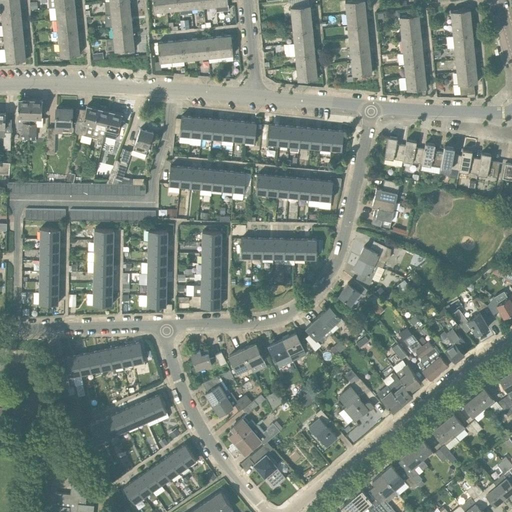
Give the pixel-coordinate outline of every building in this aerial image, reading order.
[(19,0),(12,0),(0,1),(2,13),(21,11),(19,0)] [(112,14),(131,12),(130,0),(111,2),(112,14)] [(168,10),(166,0),(153,0),(155,11),(168,10)] [(180,9),(178,0),(166,0),(168,10),(180,9)] [(192,8),(190,0),(178,0),(180,9),(192,8)] [(228,0),(215,0),(216,5),(217,12),(229,10),(228,0)] [(347,14),(366,12),(364,0),(360,0),(346,1),(347,14)] [(291,7),(292,20),(312,18),(310,5),(291,7)] [(57,20),(77,18),(75,6),(56,8),(57,20)] [(451,11),(452,24),(471,22),(470,9),(451,11)] [(21,11),(2,13),(3,25),(22,23),(21,11)] [(113,26),(132,24),(131,12),(112,14),(113,26)] [(348,26),(367,24),(366,12),(347,14),(348,26)] [(400,17),(402,29),(421,27),(419,15),(400,17)] [(58,32),(78,30),(77,18),(57,20),(58,32)] [(312,18),(292,20),(294,32),(313,30),(312,18)] [(190,29),(189,19),(181,20),(182,30),(190,29)] [(178,30),(177,26),(173,26),(173,22),(169,23),(170,31),(178,30)] [(471,22),(452,24),(454,36),(473,34),(471,22)] [(22,23),(3,25),(4,37),(23,35),(22,23)] [(114,38),(133,36),(132,24),(113,26),(114,38)] [(349,38),(368,36),(367,24),(348,26),(349,38)] [(421,27),(402,29),(403,41),(422,39),(421,27)] [(60,44),(79,42),(78,30),(58,32),(60,44)] [(313,30),(294,32),(295,44),(314,42),(313,30)] [(473,34),(454,36),(455,48),(474,46),(473,34)] [(23,35),(4,37),(5,49),(25,47),(23,35)] [(219,37),(221,56),(233,54),(232,35),(219,37)] [(134,49),(133,36),(114,38),(115,51),(134,49)] [(351,50),(370,48),(368,36),(349,38),(351,50)] [(207,38),(209,57),(221,56),(219,37),(207,38)] [(195,39),(197,58),(209,57),(207,38),(195,39)] [(183,40),(185,59),(197,58),(195,39),(183,40)] [(422,39),(403,41),(404,53),(423,51),(422,39)] [(171,41),(172,60),(185,59),(183,40),(171,41)] [(172,60),(171,41),(158,43),(160,61),(160,62),(172,60)] [(80,54),(79,42),(60,44),(61,56),(80,54)] [(314,42),(295,44),(296,56),(315,54),(314,42)] [(474,46),(455,48),(456,60),(475,58),(474,46)] [(25,47),(5,49),(7,62),(26,60),(25,47)] [(352,62),(371,60),(370,48),(351,50),(352,62)] [(423,51),(404,53),(405,65),(424,63),(423,51)] [(103,52),(93,54),(94,61),(104,59),(103,52)] [(315,54),(296,56),(297,68),(316,66),(315,54)] [(475,58),(456,60),(457,72),(476,70),(475,58)] [(372,73),(371,60),(352,62),(353,75),(372,73)] [(424,63),(405,65),(406,77),(425,75),(424,63)] [(316,66),(297,68),(298,81),(318,79),(316,66)] [(476,70),(457,72),(458,84),(459,84),(460,95),(474,94),(473,83),(477,83),(476,70)] [(425,75),(406,77),(408,90),(426,88),(425,75)] [(28,140),(31,100),(25,99),(24,98),(22,98),(21,99),(19,99),(18,129),(23,129),(23,132),(23,136),(24,137),(24,139),(28,140)] [(31,100),(28,140),(35,140),(36,136),(36,126),(41,126),(43,100),(40,100),(39,99),(37,99),(36,100),(31,100)] [(92,138),(99,109),(87,106),(86,109),(77,109),(75,133),(92,138)] [(57,108),(56,128),(56,133),(62,133),(62,125),(72,126),(73,109),(57,108)] [(103,140),(110,111),(99,109),(92,138),(99,139),(98,143),(102,144),(103,140)] [(110,111),(103,140),(108,141),(111,130),(118,131),(121,122),(122,122),(124,115),(110,111)] [(6,128),(6,113),(0,112),(0,135),(4,136),(3,150),(10,151),(11,132),(5,132),(5,128),(6,128)] [(191,136),(193,117),(182,116),(180,134),(191,136)] [(202,137),(203,118),(193,117),(191,136),(202,137)] [(212,138),(214,119),(203,118),(202,137),(212,138)] [(223,139),(225,120),(214,119),(212,138),(223,139)] [(233,140),(235,121),(225,120),(223,139),(233,140)] [(244,141),(246,122),(235,121),(233,140),(244,141)] [(257,123),(246,122),(244,141),(255,142),(257,123)] [(278,144),(280,125),(269,124),(267,143),(278,144)] [(289,145),(291,126),(280,125),(278,144),(289,145)] [(299,146),(301,127),(291,126),(289,145),(299,146)] [(310,147),(312,128),(301,127),(299,146),(310,147)] [(147,154),(154,133),(140,128),(133,150),(147,154)] [(320,148),(322,129),(312,128),(310,147),(320,148)] [(331,149),(333,130),(322,129),(320,148),(331,149)] [(333,130),(331,149),(342,150),(344,132),(333,130)] [(402,166),(403,161),(406,145),(397,143),(398,138),(388,136),(384,157),(383,163),(402,166)] [(55,138),(47,138),(46,154),(54,154),(55,138)] [(406,145),(403,161),(422,164),(424,148),(415,147),(416,141),(407,139),(406,145)] [(424,148),(422,164),(441,167),(443,152),(434,150),(435,144),(425,143),(424,148)] [(444,146),(443,152),(441,167),(459,170),(462,155),(453,153),(454,148),(444,146)] [(113,184),(117,184),(121,184),(128,164),(132,151),(125,149),(121,161),(113,184)] [(463,149),(462,155),(459,170),(478,174),(481,158),(472,157),(473,151),(463,149)] [(481,158),(478,174),(497,177),(500,162),(490,160),(491,154),(482,153),(481,158)] [(106,184),(112,184),(113,184),(121,161),(116,160),(112,169),(106,184)] [(0,169),(9,170),(9,162),(0,161),(0,169)] [(511,185),(511,163),(506,163),(503,178),(511,179),(511,183),(511,185)] [(180,185),(182,167),(171,166),(169,184),(180,185)] [(190,186),(192,168),(182,167),(180,185),(190,186)] [(203,169),(192,168),(190,186),(201,187),(203,169)] [(212,188),(213,170),(203,169),(201,187),(212,188)] [(213,170),(212,188),(222,190),(224,171),(213,170)] [(233,191),(235,172),(224,171),(222,190),(233,191)] [(235,172),(233,191),(232,198),(243,199),(244,192),(245,184),(250,184),(251,173),(246,173),(235,172)] [(267,194),(269,175),(258,174),(256,193),(267,194)] [(278,195),(280,176),(269,175),(267,194),(278,195)] [(288,196),(290,177),(280,176),(278,195),(288,196)] [(299,197),(301,178),(290,177),(288,196),(299,197)] [(310,198),(311,179),(301,178),(299,197),(310,198)] [(320,199),(322,180),(311,179),(310,198),(320,199)] [(377,187),(375,197),(396,201),(400,183),(385,179),(383,189),(377,187)] [(333,181),(322,180),(320,199),(331,200),(333,181)] [(396,201),(375,197),(373,206),(376,207),(372,224),(390,229),(396,201)] [(394,226),(392,230),(407,235),(409,231),(408,230),(394,226)] [(41,228),(41,239),(60,239),(60,228),(41,228)] [(95,229),(95,240),(114,240),(114,229),(95,229)] [(149,230),(149,241),(168,241),(168,230),(149,230)] [(203,231),(203,242),(221,243),(222,231),(203,231)] [(252,257),(253,238),(242,238),(241,257),(252,257)] [(263,257),(263,239),(253,238),(252,257),(263,257)] [(60,239),(41,239),(41,250),(60,250),(60,239)] [(274,257),(274,239),(263,239),(263,257),(274,257)] [(284,258),(285,239),(274,239),(274,257),(284,258)] [(295,258),(295,239),(285,239),(284,258),(295,258)] [(305,258),(306,239),(295,239),(295,258),(305,258)] [(306,239),(305,258),(317,258),(317,240),(306,239)] [(114,240),(95,240),(95,251),(113,251),(114,240)] [(168,241),(149,241),(148,252),(167,252),(168,241)] [(364,246),(359,257),(374,264),(376,258),(381,260),(387,247),(374,241),(370,249),(364,246)] [(221,243),(203,242),(203,253),(221,253),(221,243)] [(60,250),(41,250),(41,260),(59,261),(60,250)] [(113,251),(95,251),(94,261),(113,262),(113,251)] [(167,252),(148,252),(148,262),(167,263),(167,252)] [(221,253),(203,253),(202,264),(221,264),(221,253)] [(374,264),(359,257),(354,268),(360,270),(356,279),(370,285),(376,272),(378,266),(374,264)] [(59,261),(41,260),(40,271),(59,271),(59,261)] [(113,262),(94,261),(94,272),(113,272),(113,262)] [(167,263),(148,262),(148,273),(167,273),(167,263)] [(221,264),(202,264),(202,274),(221,275),(221,264)] [(59,271),(40,271),(40,281),(59,282),(59,271)] [(113,272),(94,272),(94,283),(113,283),(113,272)] [(167,273),(148,273),(148,284),(167,284),(167,273)] [(221,275),(202,274),(202,285),(221,285),(221,275)] [(400,294),(410,286),(405,279),(395,286),(400,294)] [(59,282),(40,281),(40,292),(59,293),(59,282)] [(369,290),(357,282),(353,287),(348,283),(339,295),(351,304),(360,293),(364,296),(369,290)] [(113,283),(94,283),(94,293),(113,294),(113,283)] [(167,284),(148,284),(148,294),(167,295),(167,284)] [(221,285),(202,285),(195,285),(195,296),(202,296),(202,295),(220,296),(221,285)] [(375,293),(381,298),(386,293),(381,287),(375,293)] [(59,293),(40,292),(40,303),(58,304),(59,293)] [(113,294),(94,293),(94,304),(112,305),(113,294)] [(167,295),(148,294),(148,295),(139,295),(139,305),(164,306),(166,306),(166,304),(167,295)] [(202,295),(202,296),(202,307),(220,307),(220,296),(202,295)] [(375,303),(380,299),(375,295),(371,301),(375,303)] [(511,313),(511,295),(509,298),(508,296),(502,299),(504,301),(497,305),(504,318),(511,313)] [(478,310),(488,305),(477,297),(472,300),(478,310)] [(383,309),(378,302),(371,307),(377,314),(383,309)] [(318,317),(329,329),(341,318),(330,306),(318,317)] [(459,347),(465,342),(453,326),(457,323),(447,311),(437,319),(445,330),(438,336),(436,334),(433,336),(439,346),(442,344),(455,360),(464,353),(459,347)] [(476,334),(488,327),(480,313),(468,321),(476,334)] [(416,323),(419,320),(416,315),(409,320),(413,325),(416,323)] [(329,329),(318,317),(306,328),(317,340),(329,329)] [(362,333),(365,330),(356,320),(353,323),(362,333)] [(282,339),(289,354),(303,347),(296,333),(282,339)] [(430,362),(426,352),(418,341),(412,334),(405,340),(413,353),(415,351),(420,358),(421,361),(419,363),(421,368),(431,380),(440,373),(430,362)] [(426,352),(430,362),(440,373),(449,366),(439,354),(441,352),(434,344),(432,345),(429,341),(427,343),(423,338),(418,341),(426,352)] [(289,354),(282,339),(269,345),(276,360),(289,354)] [(356,347),(361,343),(357,339),(353,342),(356,347)] [(338,353),(346,347),(340,340),(335,345),(339,349),(336,351),(338,353)] [(141,342),(130,345),(134,363),(145,361),(141,342)] [(243,349),(252,366),(255,372),(266,366),(267,366),(256,343),(243,349)] [(401,359),(407,354),(397,343),(392,347),(401,359)] [(134,363),(130,345),(119,347),(123,365),(134,363)] [(123,365),(119,347),(109,349),(113,367),(123,365)] [(113,367),(109,349),(98,351),(102,369),(113,367)] [(252,366),(243,349),(229,356),(238,373),(252,366)] [(102,369),(98,351),(88,353),(92,372),(102,369)] [(201,356),(200,351),(192,354),(197,370),(219,362),(221,366),(227,363),(222,352),(215,355),(216,357),(209,359),(208,354),(201,356)] [(92,372),(88,353),(78,355),(81,374),(92,372)] [(81,374),(78,355),(67,358),(70,376),(73,375),(76,386),(79,397),(85,395),(81,374)] [(403,381),(402,381),(410,392),(421,383),(408,363),(396,372),(403,381)] [(64,388),(70,387),(65,365),(59,366),(62,382),(64,385),(64,388)] [(410,392),(402,381),(401,382),(393,372),(390,375),(394,380),(388,385),(391,389),(403,404),(413,395),(410,392)] [(511,373),(511,372),(500,379),(511,398),(511,373)] [(364,405),(358,398),(369,388),(357,374),(349,381),(352,384),(339,395),(348,405),(345,408),(349,413),(355,420),(368,409),(371,408),(374,406),(372,403),(371,403),(370,402),(368,402),(367,402),(364,405)] [(205,393),(213,404),(227,395),(220,384),(205,393)] [(0,390),(0,423),(9,424),(10,410),(14,410),(14,413),(46,416),(48,395),(31,393),(32,386),(14,385),(13,391),(0,390)] [(403,404),(391,389),(388,385),(387,385),(377,393),(381,398),(393,412),(403,404)] [(308,393),(312,402),(314,400),(318,391),(316,386),(306,390),(308,393)] [(484,388),(474,397),(483,408),(493,399),(484,388)] [(272,410),(283,401),(278,391),(266,396),(272,410)] [(227,395),(213,404),(220,415),(236,406),(240,412),(244,409),(252,401),(246,395),(237,400),(232,392),(227,395)] [(252,401),(244,409),(247,414),(265,398),(261,393),(255,399),(252,401)] [(312,402),(308,393),(302,396),(306,406),(312,402)] [(149,399),(157,416),(167,412),(159,395),(149,399)] [(511,401),(508,395),(503,399),(511,412),(511,401)] [(483,408),(474,397),(464,405),(473,416),(483,408)] [(139,403),(147,420),(157,416),(149,399),(139,403)] [(511,413),(511,412),(503,399),(498,402),(508,416),(511,413)] [(130,407),(137,425),(147,420),(139,403),(130,407)] [(120,412),(127,429),(137,425),(130,407),(120,412)] [(327,447),(338,438),(326,423),(331,420),(321,408),(317,412),(319,415),(309,424),(327,447)] [(110,416),(118,433),(127,429),(120,412),(110,416)] [(453,414),(444,422),(456,436),(465,428),(453,414)] [(101,420),(108,437),(118,433),(110,416),(101,420)] [(230,435),(235,441),(251,429),(256,424),(252,419),(249,422),(247,424),(242,418),(231,427),(234,431),(230,435)] [(475,419),(470,423),(478,432),(483,428),(475,419)] [(108,437),(101,420),(90,424),(98,442),(108,437)] [(280,430),(283,428),(276,420),(274,423),(280,430)] [(456,436),(444,422),(433,431),(443,441),(446,444),(456,436)] [(267,441),(280,430),(274,423),(263,432),(261,434),(267,441)] [(478,432),(470,423),(466,427),(473,436),(478,432)] [(180,434),(176,428),(169,433),(173,439),(180,434)] [(245,453),(261,440),(251,429),(235,441),(245,453)] [(168,442),(164,438),(159,442),(162,447),(168,442)] [(423,439),(413,448),(422,459),(432,450),(423,439)] [(186,444),(177,450),(187,465),(196,459),(186,444)] [(440,449),(447,458),(452,463),(457,460),(444,445),(440,449)] [(428,465),(422,459),(413,448),(403,456),(404,458),(398,462),(409,474),(416,483),(422,478),(414,469),(418,465),(422,469),(428,465)] [(447,458),(440,449),(435,453),(442,462),(447,458)] [(187,465),(177,450),(168,456),(179,472),(187,465)] [(273,489),(286,478),(266,454),(254,464),(268,481),(267,482),(273,489)] [(179,472),(168,456),(159,462),(170,478),(179,472)] [(511,463),(506,456),(501,460),(502,461),(509,470),(511,467),(511,463)] [(509,470),(502,461),(498,464),(505,473),(509,470)] [(170,478),(159,462),(151,469),(161,484),(170,478)] [(382,473),(395,489),(405,481),(392,465),(382,473)] [(161,484),(151,469),(142,475),(153,490),(161,484)] [(204,474),(210,482),(216,478),(210,469),(204,474)] [(467,482),(471,486),(478,495),(483,491),(465,470),(461,473),(467,482)] [(395,489),(382,473),(373,481),(385,497),(395,489)] [(494,482),(506,497),(511,491),(511,483),(507,477),(508,476),(505,473),(494,482)] [(418,485),(416,483),(409,474),(405,478),(413,488),(418,485)] [(90,497),(92,477),(73,475),(71,494),(57,492),(57,489),(35,486),(35,493),(30,493),(29,509),(46,510),(46,508),(53,509),(53,511),(93,511),(95,505),(86,504),(87,497),(90,497)] [(153,490),(142,475),(133,481),(144,496),(153,490)] [(144,496),(133,481),(124,487),(135,502),(144,496)] [(451,481),(447,488),(451,490),(455,484),(451,481)] [(471,486),(467,482),(463,485),(467,490),(471,486)] [(506,497),(494,482),(484,490),(487,493),(486,494),(496,505),(506,497)] [(478,495),(471,486),(467,490),(466,490),(471,496),(461,505),(466,511),(483,511),(473,500),(478,495)] [(233,507),(222,490),(190,511),(233,511),(231,509),(233,507)] [(351,499),(361,511),(372,502),(362,490),(351,499)] [(431,501),(434,504),(440,495),(437,493),(431,501)] [(380,502),(388,511),(392,511),(395,510),(384,498),(380,502)] [(360,511),(361,511),(351,499),(341,508),(344,511),(360,511)] [(388,511),(380,502),(372,508),(375,511),(388,511)]
